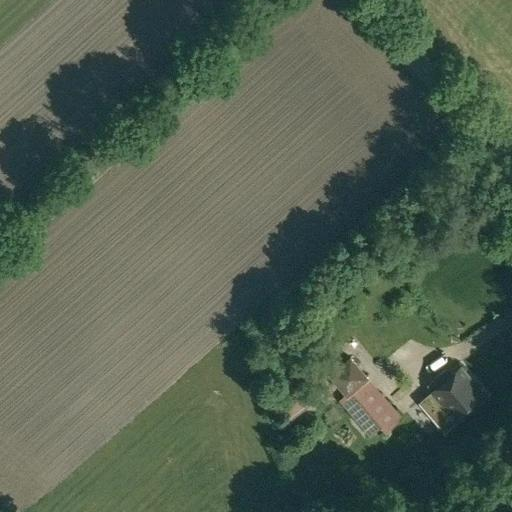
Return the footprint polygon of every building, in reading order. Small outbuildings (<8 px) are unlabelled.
[(341,354),(355,351),(352,333),(338,335),(341,354)] [(352,354),(329,373),(346,393),(371,376),(352,354)] [(447,431),(487,395),(462,366),(421,401),(447,431)] [(369,378),(339,399),(353,416),(350,419),(368,439),(381,427),(386,432),(403,416),(369,378)] [(291,418),(321,397),(308,379),(279,401),(291,418)]
